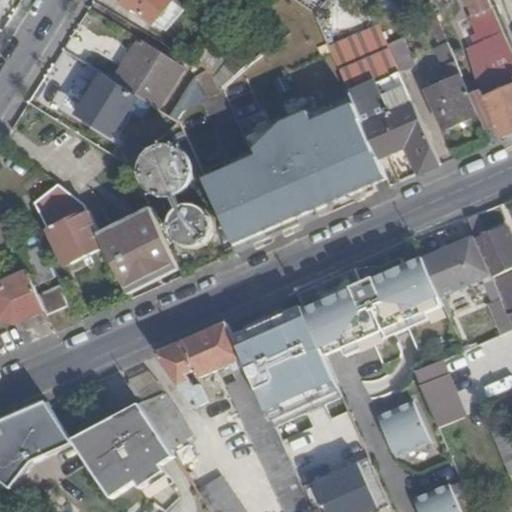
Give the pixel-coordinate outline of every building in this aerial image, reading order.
[(172,0),(121,0),(125,3),(122,6),(130,13),(133,9),(153,27),(155,24),(175,1),(172,0)] [(312,0),(306,8),(310,11),(318,16),(331,0),(312,0)] [(511,51),(490,0),(468,0),(476,17),(486,13),(503,53),(499,55),(511,83),(511,88),(487,100),(484,94),(473,99),(480,116),(488,133),(499,128),(504,138),(511,134),(511,51)] [(175,1),(155,24),(166,32),(185,10),(175,1)] [(358,5),(326,20),(336,41),(368,26),(358,5)] [(318,16),(310,11),(292,19),(302,42),(272,54),(292,100),(345,77),(318,16)] [(390,47),(402,74),(417,66),(406,40),(390,47)] [(117,83),(139,97),(161,111),(185,70),(141,42),(117,83)] [(445,132),(480,116),(473,99),(450,45),(439,51),(453,83),(428,94),(445,132)] [(244,70),(223,89),(231,107),(258,84),(269,109),(292,100),(272,54),(269,48),(249,65),(244,70)] [(82,60),(106,77),(113,65),(89,49),(82,60)] [(223,89),(244,70),(229,59),(226,63),(205,49),(195,63),(207,70),(211,75),(223,89)] [(231,107),(223,89),(211,75),(192,94),(203,106),(210,121),(232,110),(231,107)] [(114,135),(139,97),(117,83),(106,77),(82,116),(114,135)] [(366,125),(382,160),(395,155),(407,150),(419,175),(442,165),(403,77),(354,98),(366,125)] [(382,160),(366,125),(351,132),(353,137),(332,147),(347,180),(368,171),(367,167),(382,160)] [(209,147),(228,138),(225,132),(207,141),(209,147)] [(233,149),(228,138),(209,147),(195,154),(227,227),(256,214),(233,163),(238,160),(233,149)] [(298,148),(244,173),(260,209),(315,184),(298,148)] [(186,195),(192,190),(196,179),(196,168),(192,160),(185,153),(176,149),(164,149),(155,153),(149,160),(145,169),(145,178),(149,188),(154,195),(166,200),(177,199),(186,195)] [(407,180),(419,175),(407,150),(395,155),(407,180)] [(47,178),(31,190),(39,200),(55,188),(47,178)] [(103,239),(100,233),(88,208),(61,186),(37,204),(65,264),(106,246),(103,239)] [(208,246),(213,240),(216,234),(216,227),(212,217),(208,213),(200,209),(193,209),(187,210),(179,217),(175,225),(175,231),(176,237),(181,243),(190,249),(200,250),(208,246)] [(100,233),(103,239),(155,215),(153,210),(100,233)] [(106,246),(126,289),(179,266),(155,215),(103,239),(106,246)] [(0,248),(9,235),(0,228),(0,248)] [(511,242),(507,230),(475,244),(491,278),(492,281),(511,271),(511,242)] [(39,239),(34,235),(13,245),(18,257),(39,239)] [(474,242),(424,263),(440,299),(491,278),(475,244),(474,242)] [(17,325),(46,312),(36,289),(56,279),(42,248),(22,257),(30,273),(0,286),(0,315),(2,321),(17,325)] [(316,307),(304,312),(306,318),(325,359),(338,354),(342,352),(427,315),(444,307),(440,299),(424,263),(423,261),(406,269),(321,305),(316,307)] [(318,298),(321,305),(406,269),(403,261),(382,270),(381,270),(380,270),(379,270),(378,270),(377,270),(376,270),(375,270),(374,270),(373,270),(373,271),(372,271),(371,271),(370,271),(369,271),(368,271),(367,272),(366,272),(365,272),(364,272),(363,273),(362,273),(361,273),(360,274),(359,274),(358,274),(357,275),(356,275),(355,276),(354,276),(353,277),(352,277),(351,278),(350,279),(349,280),(348,280),(347,281),(346,282),(345,282),(344,283),(343,284),(343,285),(342,285),(341,286),(340,287),(339,288),(339,289),(318,298)] [(126,289),(129,295),(181,272),(179,266),(126,289)] [(68,305),(61,291),(45,299),(51,313),(68,305)] [(427,315),(342,352),(345,359),(430,322),(427,315)] [(306,318),(238,348),(246,365),(268,414),(336,384),(325,359),(306,318)] [(228,325),(156,356),(194,410),(208,404),(200,388),(195,390),(188,376),(196,372),(200,381),(229,368),(236,382),(227,387),(247,431),(284,511),(292,511),(309,503),(308,502),(302,489),(293,467),(268,414),(246,365),(238,348),(228,325)] [(484,344),(464,353),(467,361),(488,353),(484,344)] [(442,437),(447,448),(464,440),(455,419),(463,415),(447,377),(441,379),(434,366),(415,375),(442,437)] [(165,396),(140,406),(172,453),(194,438),(165,396)] [(511,413),(511,396),(488,407),(494,421),(511,413)] [(0,423),(0,478),(13,490),(45,459),(74,443),(47,403),(0,423)] [(414,403),(379,419),(397,460),(432,445),(414,403)] [(175,458),(172,453),(140,406),(74,443),(113,501),(136,485),(141,490),(166,473),(162,467),(175,458)] [(511,451),(507,440),(497,444),(511,481),(511,451)] [(370,459),(302,489),(308,502),(313,511),(383,511),(391,509),(370,459)] [(243,511),(220,476),(198,491),(199,493),(211,511),(243,511)] [(461,511),(450,487),(415,502),(419,511),(461,511)]
